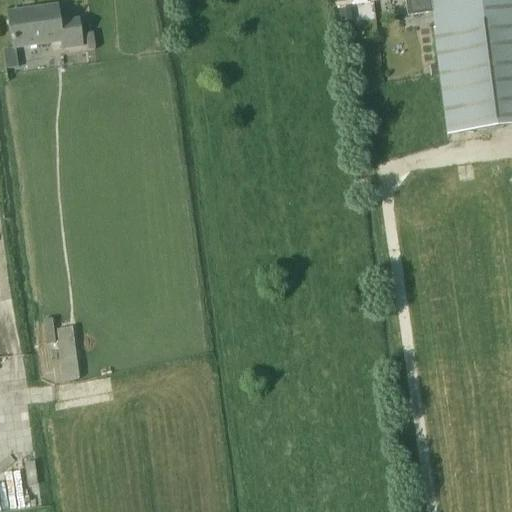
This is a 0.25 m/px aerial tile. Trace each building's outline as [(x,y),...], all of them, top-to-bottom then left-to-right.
[(349,0),(350,3),(367,1),(376,0),(404,0),(407,18),(432,14),(429,0),(349,0)] [(511,0),(429,0),(432,14),(448,136),(511,127),(511,0)] [(61,50),(81,47),(78,22),(58,25),(56,8),(7,14),(12,50),(60,43),(61,50)] [(342,11),(340,11),(342,23),(343,23),(351,22),(350,10),(342,11)] [(92,34),(84,35),(86,52),(94,51),(92,34)] [(155,70),(151,39),(110,45),(113,63),(138,59),(140,73),(155,70)] [(61,376),(77,375),(72,329),(56,331),(61,376)]
